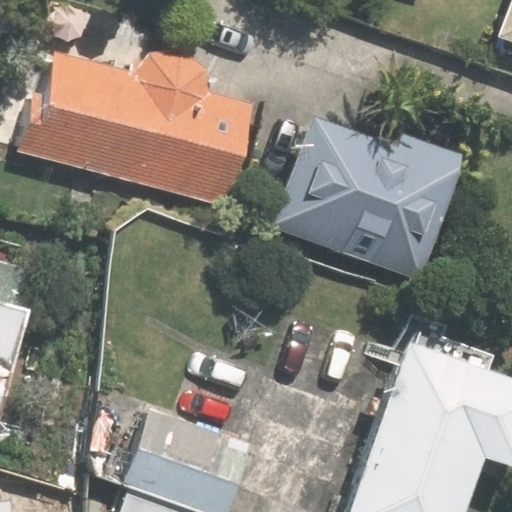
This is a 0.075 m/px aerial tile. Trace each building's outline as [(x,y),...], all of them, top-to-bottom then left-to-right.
[(511,0),(496,44),(511,49),(511,0)] [(119,75),(30,54),(6,154),(219,205),(243,105),(198,94),(198,91),(196,84),(193,78),(188,70),(183,66),(177,61),(170,58),(163,56),(155,55),(148,56),(141,57),(133,62),(127,66),(123,70),(119,75)] [(286,119),(247,229),(398,282),(441,159),(378,138),(374,150),(286,119)] [(0,396),(23,316),(0,309),(0,396)] [(511,397),(377,350),(319,511),(437,511),(455,463),(489,474),(511,406),(511,397)] [(86,475),(189,511),(226,511),(245,453),(90,398),(86,475)] [(146,511),(99,495),(93,511),(146,511)]
